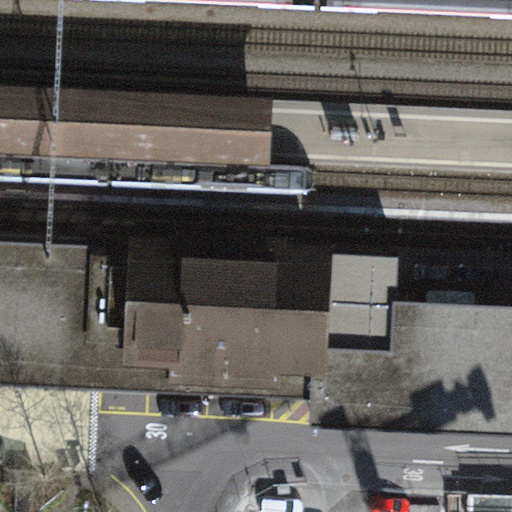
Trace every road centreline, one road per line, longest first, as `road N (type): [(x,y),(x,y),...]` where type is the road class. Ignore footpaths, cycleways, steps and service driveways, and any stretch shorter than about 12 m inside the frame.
road 1 (residential): [(511,471),(210,458)]
road 2 (residential): [(0,424),(135,433),(210,458)]
